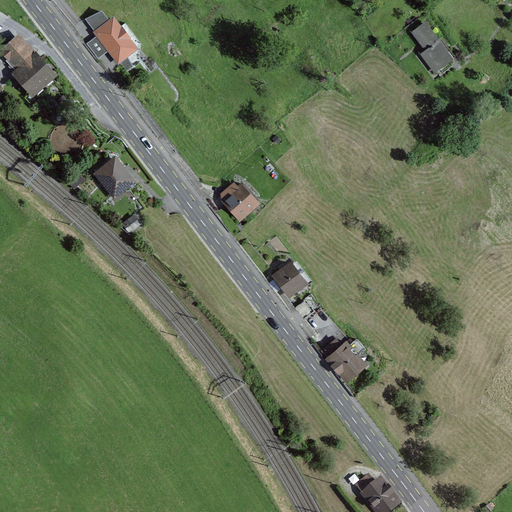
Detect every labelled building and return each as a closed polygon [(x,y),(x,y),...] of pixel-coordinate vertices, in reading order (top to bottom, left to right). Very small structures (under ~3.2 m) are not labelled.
[(95,37),(86,43),(98,59),(107,52),(118,66),(120,64),(126,72),(132,67),(128,58),(138,50),(113,17),(109,20),(102,11),(85,19),(94,31),(92,33),(95,37)] [(434,74),(457,58),(441,37),(438,39),(426,22),(411,33),(424,51),(420,54),(434,74)] [(58,76),(19,34),(0,50),(0,53),(15,70),(11,74),(33,99),(58,76)] [(114,200),(136,182),(116,156),(93,174),(114,200)] [(75,187),(80,182),(75,176),(69,181),(75,187)] [(259,200),(245,184),(243,186),(241,184),(238,187),(234,183),(220,195),(221,202),(240,223),(260,205),(257,202),(259,200)] [(122,225),(129,234),(142,224),(135,214),(122,225)] [(280,270),(272,276),(289,300),(312,282),(297,262),(293,265),(291,262),(287,265),(286,263),(281,264),(277,267),(280,270)] [(306,314),(315,308),(307,298),(299,305),(306,314)] [(320,352),(326,358),(325,359),(347,385),(369,366),(360,356),(366,350),(356,339),(353,342),(350,338),(342,345),(336,338),(320,352)] [(381,478),(375,483),(368,475),(355,485),(361,494),(360,495),(373,511),(391,511),(402,504),(381,478)] [(492,511),(495,510),(489,503),(483,508),(486,511),(492,511)]
